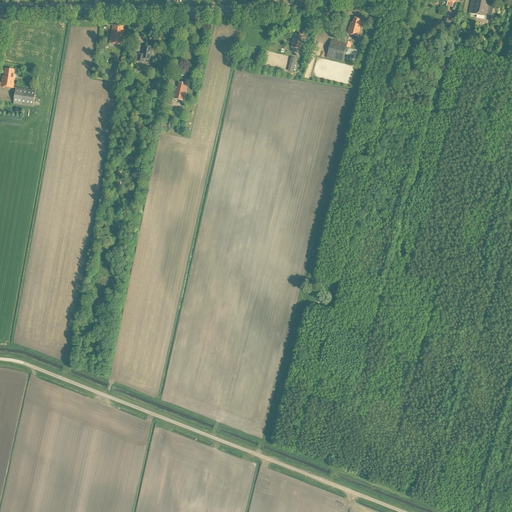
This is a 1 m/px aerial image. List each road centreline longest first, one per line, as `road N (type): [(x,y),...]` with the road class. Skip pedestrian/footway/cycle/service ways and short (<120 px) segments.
road 1 (unclassified): [(402,511),(0,359)]
road 2 (secondary): [(272,9),(0,10)]
